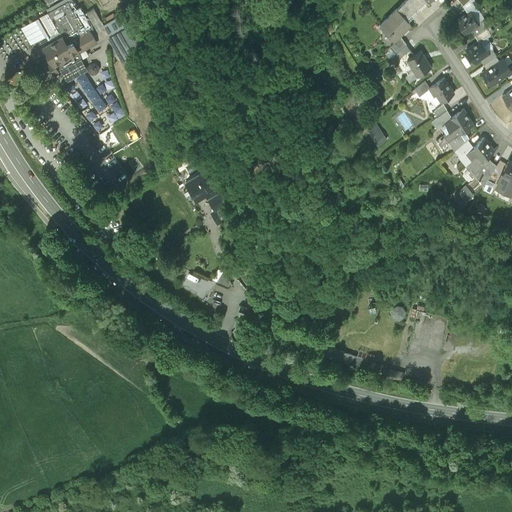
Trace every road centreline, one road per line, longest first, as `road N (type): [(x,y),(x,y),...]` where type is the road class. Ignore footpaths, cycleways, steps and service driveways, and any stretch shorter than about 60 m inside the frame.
road 1 (secondary): [(430,415),(256,363),(153,304),(51,213),(0,135)]
road 2 (residential): [(511,133),(427,20)]
